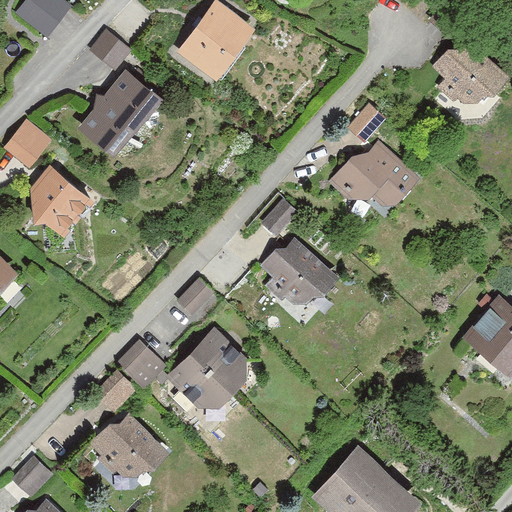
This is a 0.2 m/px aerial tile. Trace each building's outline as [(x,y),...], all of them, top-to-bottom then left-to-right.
[(61,0),(31,0),(22,13),(47,31),(67,4),(61,0)] [(247,28),(218,6),(185,51),(215,73),(247,28)] [(128,50),(106,33),(94,48),(115,66),(128,50)] [(456,50),(441,65),(452,77),(444,85),(454,94),(458,90),(466,98),(471,93),(476,97),(487,86),(491,90),(504,77),(469,43),(459,53),(456,50)] [(158,97),(127,73),(84,127),(114,151),(158,97)] [(371,102),(350,125),(366,139),(386,117),(371,102)] [(48,140),(28,124),(10,146),(30,162),(48,140)] [(355,158),(336,183),(349,195),(365,194),(368,189),(381,199),(397,198),(414,180),(390,161),(393,157),(380,147),(372,153),(355,158)] [(86,195),(51,171),(36,188),(37,210),(64,229),(86,195)] [(285,196),(264,218),(280,233),(300,210),(285,196)] [(284,251),(268,267),(280,278),(272,287),(281,296),(285,292),(293,299),(299,294),(304,299),(315,287),(319,291),(331,278),(296,244),(286,254),(284,251)] [(236,256),(215,278),(230,292),(251,270),(236,256)] [(0,283),(13,269),(0,258),(0,283)] [(213,291),(200,279),(181,300),(193,311),(213,291)] [(511,365),(511,309),(499,299),(470,336),(511,367),(511,365)] [(217,333),(174,377),(201,401),(219,399),(251,366),(217,333)] [(163,366),(141,343),(123,361),(145,384),(163,366)] [(122,375),(103,394),(116,407),(135,387),(122,375)] [(116,423),(101,439),(112,450),(104,458),(114,468),(118,464),(126,471),(131,466),(136,470),(147,459),(151,463),(164,450),(129,416),(119,426),(116,423)] [(400,511),(412,499),(361,454),(324,495),(343,511),(400,511)] [(37,458),(18,477),(31,490),(50,470),(37,458)] [(35,511),(34,510),(31,511),(55,511),(46,503),(36,511),(35,511)]
